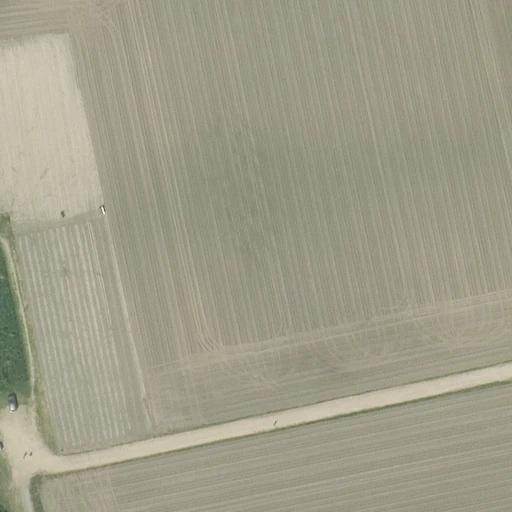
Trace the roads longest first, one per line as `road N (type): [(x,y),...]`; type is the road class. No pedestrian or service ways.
road 1 (track): [(24,466),(75,464),(511,370)]
road 2 (track): [(26,511),(20,492),(29,373),(0,233)]
